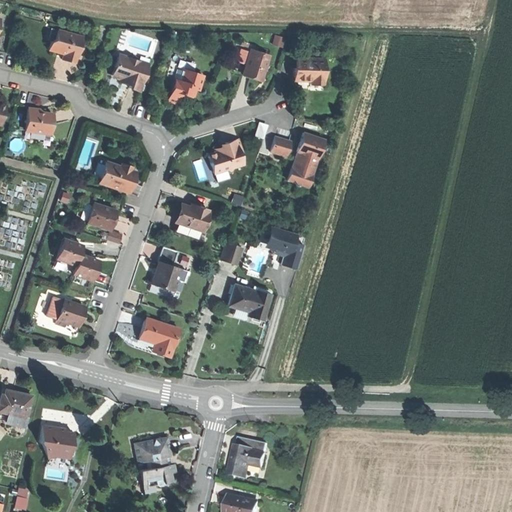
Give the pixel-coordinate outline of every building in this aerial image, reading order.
[(83,34),(51,25),(47,39),(50,40),(48,47),(57,50),(63,52),(62,57),(76,61),(83,34)] [(275,35),(273,43),(283,46),(285,37),(275,35)] [(245,65),(249,52),(239,49),(235,62),(245,65)] [(250,50),(249,52),(245,65),(242,74),(252,77),(261,80),(268,56),(250,50)] [(139,90),(147,66),(139,63),(134,55),(125,58),(117,56),(111,74),(119,76),(121,81),(126,79),(130,80),(129,87),(133,88),(139,90)] [(322,59),(296,59),(295,68),(293,68),(293,80),(305,80),(310,80),(310,84),(322,85),(322,59)] [(204,73),(178,64),(173,77),(176,78),(169,98),(178,101),(182,91),(187,93),(193,95),(196,86),(199,87),(204,73)] [(51,132),(55,112),(46,110),(41,109),(34,106),(29,106),(26,127),(51,132)] [(266,137),(269,123),(260,120),(256,135),(266,137)] [(306,186),(309,175),(302,173),(307,155),(315,158),(321,139),(303,133),(297,152),(298,153),(296,157),(296,160),(293,159),(286,180),(306,186)] [(289,141),(274,136),(269,151),(284,156),(289,141)] [(241,153),(237,138),(229,141),(224,142),(226,148),(221,149),(218,148),(216,152),(207,155),(212,173),(227,169),(230,171),(232,167),(242,164),(239,154),(241,153)] [(302,173),(309,175),(315,158),(307,155),(302,173)] [(133,170),(129,169),(118,165),(105,161),(98,181),(126,190),(129,181),(133,170)] [(113,219),(117,208),(94,201),(88,219),(111,227),(113,219)] [(176,222),(200,230),(207,210),(200,207),(199,210),(189,206),(181,203),(177,214),(174,221),(176,222)] [(198,236),(200,230),(176,222),(174,228),(198,236)] [(272,228),(268,244),(270,249),(280,252),(279,256),(281,256),(283,257),(280,264),(297,269),(304,246),(294,243),(296,235),(272,228)] [(110,229),(108,238),(121,241),(123,232),(110,229)] [(73,263),(76,252),(78,248),(79,243),(61,237),(54,257),(73,263)] [(240,248),(223,242),(218,259),(234,264),(240,248)] [(176,250),(161,245),(156,260),(157,261),(171,265),(176,250)] [(96,258),(76,252),(73,263),(70,272),(89,278),(92,270),(96,258)] [(171,265),(157,261),(153,272),(149,283),(171,290),(178,268),(171,265)] [(269,295),(235,284),(227,306),(241,310),(251,314),(250,317),(261,320),(269,295)] [(82,305),(59,298),(52,320),(62,324),(63,320),(76,324),(78,316),(82,305)] [(157,344),(154,351),(167,355),(176,327),(143,316),(140,328),(137,337),(152,342),(157,344)] [(0,410),(7,412),(25,416),(31,394),(18,391),(5,388),(2,399),(0,398),(0,410)] [(23,426),(25,416),(7,412),(4,422),(23,426)] [(68,457),(69,456),(71,446),(74,433),(58,429),(43,426),(39,441),(48,460),(59,455),(68,457)] [(145,483),(146,489),(173,484),(170,470),(168,460),(171,455),(167,437),(132,445),(136,466),(143,464),(145,471),(139,472),(141,484),(145,483)] [(240,437),(238,446),(251,448),(251,450),(263,452),(265,443),(240,437)] [(251,448),(238,446),(235,445),(233,458),(230,469),(247,473),(249,463),(261,466),(263,452),(251,450),(251,448)] [(19,486),(15,507),(27,509),(30,488),(19,486)] [(255,511),(258,502),(229,495),(227,507),(225,511),(255,511)]
